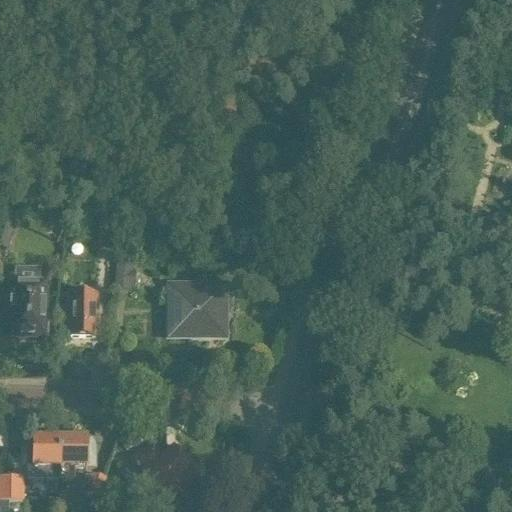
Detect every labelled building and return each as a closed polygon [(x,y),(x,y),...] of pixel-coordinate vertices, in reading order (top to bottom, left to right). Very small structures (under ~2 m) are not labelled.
[(0,250),(6,252),(14,221),(0,217),(0,250)] [(114,255),(117,221),(99,219),(96,253),(114,255)] [(129,296),(131,269),(117,268),(114,294),(129,296)] [(43,340),(43,287),(9,286),(9,319),(6,319),(6,320),(4,322),(4,326),(6,327),(6,331),(4,334),(4,337),(6,337),(6,339),(43,340)] [(208,293),(208,289),(181,288),(181,292),(167,292),(166,310),(169,310),(169,325),(171,325),(171,340),(189,340),(188,344),(207,344),(207,335),(223,336),(223,309),(227,310),(228,293),(208,293)] [(95,340),(96,298),(68,298),(67,340),(95,340)] [(59,471),(59,439),(44,439),(44,441),(32,441),(32,471),(59,471)] [(59,439),(59,471),(59,483),(74,483),(74,471),(96,471),(96,444),(86,444),(86,441),(74,441),(74,439),(59,439)] [(158,460),(149,448),(130,461),(163,507),(178,496),(183,502),(190,503),(197,498),(199,491),(194,484),(197,482),(173,450),(158,460)] [(104,480),(91,477),(85,501),(98,504),(104,480)] [(10,511),(10,504),(11,480),(0,479),(0,511),(10,511)] [(22,504),(23,480),(11,480),(10,504),(22,504)]
